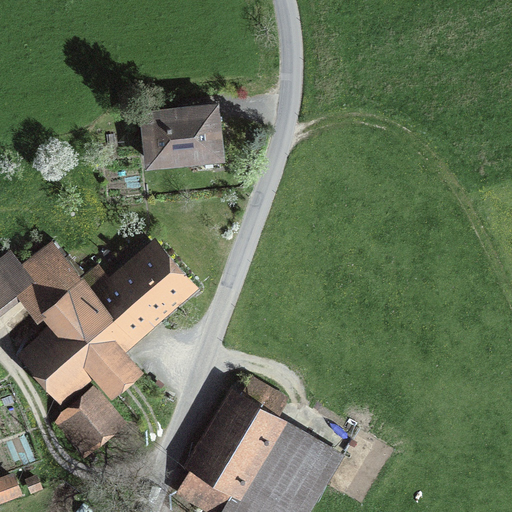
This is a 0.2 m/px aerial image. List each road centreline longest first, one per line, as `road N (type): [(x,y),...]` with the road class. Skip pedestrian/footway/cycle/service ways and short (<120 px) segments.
road 1 (tertiary): [(284,0),(292,63),(284,135),(149,511)]
road 2 (track): [(511,294),(447,175),(421,147),(364,118),(284,135)]
